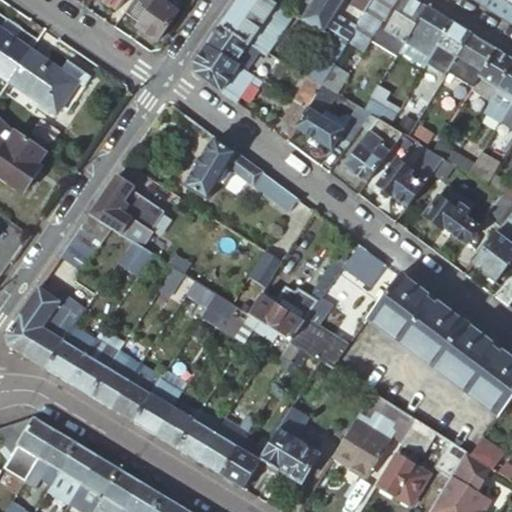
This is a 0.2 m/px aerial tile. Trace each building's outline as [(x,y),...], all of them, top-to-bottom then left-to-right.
[(99,0),(120,14),(130,0),(99,0)] [(164,0),(158,0),(138,30),(159,44),(179,14),(163,2),(164,0)] [(267,0),(236,0),(218,27),(257,51),(265,56),(266,54),(277,37),(261,27),(264,23),(275,31),(282,21),(270,13),(275,6),(276,6),(275,5),(267,0)] [(343,0),(342,0),(312,0),(299,21),(322,35),(338,9),(343,0)] [(425,8),(411,0),(371,0),(363,15),(351,35),(347,42),(363,52),(369,41),(396,57),(397,55),(404,43),(425,8)] [(363,15),(371,0),(351,0),(349,6),(363,15)] [(511,0),(470,0),(497,16),(511,24),(511,0)] [(451,24),(425,8),(404,43),(430,59),(451,24)] [(338,9),(322,35),(331,41),(343,49),(347,42),(351,35),(343,29),(350,17),(338,9)] [(31,52),(37,42),(21,31),(14,41),(0,30),(0,29),(6,21),(0,16),(0,76),(9,83),(31,52)] [(470,35),(451,24),(430,59),(438,64),(449,71),(470,35)] [(257,51),(218,27),(204,47),(244,71),(257,51)] [(495,51),(470,35),(449,71),(447,73),(472,88),(495,51)] [(333,65),(343,49),(331,41),(307,79),(321,86),(333,65)] [(404,43),(397,55),(423,70),(425,66),(430,59),(404,43)] [(244,71),(204,47),(192,64),(194,74),(234,104),(251,76),(244,71)] [(511,63),(511,61),(495,51),(472,88),(478,91),(484,82),(496,90),(511,63)] [(31,52),(9,83),(56,115),(68,98),(75,102),(91,79),(68,63),(61,72),(31,52)] [(438,64),(430,59),(425,66),(433,71),(438,64)] [(511,103),(511,63),(496,90),(490,100),(488,102),(484,109),(502,121),(506,113),(511,103)] [(349,75),(333,65),(321,86),(335,94),(336,95),(349,75)] [(321,86),(307,79),(306,78),(293,101),(294,101),(306,108),(307,109),(321,86)] [(484,82),(478,91),(477,92),(490,100),(496,90),(484,82)] [(307,109),(306,108),(293,130),(309,139),(316,144),(329,152),(338,137),(349,144),(361,128),(370,115),(363,111),(356,107),(346,124),(324,112),(335,94),(321,86),(307,109)] [(363,111),(370,115),(377,120),(388,126),(394,116),(380,107),(387,95),(388,93),(378,87),(363,111)] [(402,104),(387,95),(380,107),(394,116),(402,104)] [(293,130),(306,108),(294,101),(282,121),(278,118),(270,131),(285,142),(293,130)] [(377,120),(370,115),(361,128),(368,132),(377,120)] [(0,138),(10,129),(9,128),(8,128),(0,119),(0,138)] [(388,126),(377,120),(368,132),(343,167),(366,184),(401,134),(388,126)] [(58,135),(41,123),(34,133),(51,145),(58,135)] [(415,125),(407,138),(417,144),(422,147),(431,134),(415,125)] [(438,143),(445,131),(439,127),(433,135),(431,134),(422,147),(426,149),(432,153),(438,143)] [(44,153),(15,133),(0,154),(0,178),(23,195),(40,170),(35,167),(44,153)] [(261,174),(214,139),(202,158),(201,158),(195,168),(196,169),(185,188),(206,201),(217,182),(225,171),(227,168),(251,187),(253,185),(261,174)] [(316,144),(309,139),(305,144),(313,149),(316,144)] [(491,177),(492,175),(510,146),(503,142),(492,159),(481,153),(474,165),(473,166),(491,177)] [(457,154),(438,143),(432,153),(442,159),(450,164),(457,154)] [(426,149),(422,147),(417,144),(402,166),(410,171),(426,149)] [(442,159),(432,153),(426,149),(410,171),(402,166),(398,162),(394,163),(376,187),(392,199),(393,199),(405,208),(406,208),(431,175),(442,159)] [(454,166),(468,175),(473,166),(474,165),(457,154),(450,164),(454,166)] [(454,166),(450,164),(442,159),(431,175),(442,182),(454,166)] [(65,167),(76,174),(80,169),(69,161),(65,167)] [(473,166),(468,175),(486,185),(491,177),(473,166)] [(117,171),(87,215),(142,248),(154,232),(152,230),(166,211),(133,189),(137,183),(117,171)] [(225,171),(217,182),(223,186),(230,174),(225,171)] [(289,212),(296,199),(261,174),(253,185),(289,212)] [(491,177),(486,185),(502,195),(503,196),(510,185),(492,175),(491,177)] [(511,186),(510,185),(503,196),(511,201),(511,186)] [(437,198),(423,216),(443,231),(444,229),(465,245),(477,228),(463,217),(468,210),(460,204),(464,199),(448,186),(439,199),(437,198)] [(511,209),(511,201),(503,196),(502,195),(486,217),(499,227),(511,209)] [(511,209),(499,227),(471,265),(495,283),(511,260),(511,245),(507,242),(511,235),(511,209)] [(110,230),(87,215),(73,236),(70,240),(59,257),(81,272),(95,252),(99,245),(110,230)] [(130,243),(119,236),(110,230),(99,245),(111,253),(113,249),(122,255),(130,243)] [(152,257),(133,244),(130,243),(122,255),(116,264),(116,265),(137,279),(139,276),(152,257)] [(368,287),(385,266),(358,246),(347,262),(342,269),(351,275),(368,287)] [(116,264),(122,255),(113,249),(111,253),(107,258),(116,264)] [(175,250),(167,262),(185,273),(192,262),(175,250)] [(264,290),(283,261),(266,251),(248,279),(264,290)] [(172,269),(167,266),(152,257),(139,276),(150,284),(146,290),(155,296),(159,291),(172,269)] [(322,297),(342,269),(347,262),(344,260),(335,261),(312,293),(309,297),(318,303),(322,297)] [(182,275),(172,269),(159,291),(167,296),(182,275)] [(351,275),(342,269),(322,297),(328,301),(340,286),(342,287),(351,275)] [(511,298),(511,272),(493,298),(505,307),(511,298)] [(511,398),(511,361),(451,316),(436,305),(399,277),(368,319),(407,348),(420,358),(499,417),(511,398)] [(184,297),(194,283),(186,278),(172,299),(179,305),(184,297)] [(215,296),(194,283),(184,297),(196,305),(205,311),(215,296)] [(294,293),(284,287),(275,302),(261,293),(251,309),(247,317),(257,323),(277,335),(289,343),(303,324),(317,304),(318,303),(309,297),(296,289),(294,293)] [(7,347),(23,357),(48,320),(54,311),(57,307),(59,304),(37,288),(25,305),(4,336),(7,347)] [(235,309),(231,306),(215,296),(205,311),(200,318),(221,331),(235,309)] [(244,304),(239,311),(247,317),(251,309),(244,304)] [(331,369),(347,347),(317,328),(328,312),(317,304),(303,324),(289,343),(299,349),(308,355),(321,363),(331,369)] [(197,323),(200,318),(205,311),(196,305),(188,317),(197,323)] [(48,320),(23,357),(44,370),(73,328),(78,320),(57,307),(54,311),(48,320)] [(247,317),(239,311),(235,309),(221,331),(233,339),(239,330),(249,335),(252,330),(257,323),(247,317)] [(277,335),(257,323),(252,330),(272,343),(277,335)] [(73,328),(44,370),(66,384),(95,342),(73,328)] [(239,330),(233,339),(243,345),(249,335),(239,330)] [(102,331),(96,340),(117,354),(119,352),(123,345),(102,331)] [(299,349),(289,343),(277,335),(272,343),(268,349),(280,357),(290,363),(293,359),(299,349)] [(95,342),(66,384),(89,397),(117,354),(96,340),(95,342)] [(308,355),(299,349),(293,359),(302,365),(308,355)] [(117,354),(89,397),(110,410),(140,365),(119,352),(117,354)] [(285,372),(290,363),(280,357),(275,366),(285,372)] [(290,384),(302,365),(293,359),(290,363),(285,372),(280,379),(290,384)] [(143,361),(140,365),(148,370),(150,366),(143,361)] [(140,365),(110,410),(132,423),(160,381),(161,378),(148,370),(140,365)] [(160,381),(132,423),(154,436),(172,408),(178,400),(181,394),(160,381)] [(415,422),(371,395),(365,406),(396,426),(388,437),(390,438),(401,445),(402,442),(415,422)] [(198,413),(178,400),(172,408),(193,422),(198,413)] [(172,408),(154,436),(176,449),(193,422),(172,408)] [(306,417),(292,408),(270,443),(259,460),(260,461),(276,470),(277,469),(298,482),(314,456),(292,442),(295,437),(294,436),(306,417)] [(231,409),(225,418),(246,432),(252,422),(231,409)] [(193,422),(176,449),(197,462),(220,426),(198,413),(193,422)] [(11,456),(33,419),(32,418),(0,429),(0,442),(4,447),(11,456)] [(220,426),(197,462),(219,476),(243,438),(246,432),(225,418),(220,426)] [(357,418),(354,423),(386,444),(390,438),(388,437),(357,418)] [(30,472),(54,432),(33,419),(11,456),(8,460),(30,472)] [(465,454),(415,422),(402,442),(422,455),(429,445),(443,454),(435,466),(436,470),(450,479),(457,468),(465,454)] [(386,444),(354,423),(332,458),(367,479),(388,445),(386,444)] [(50,487),(76,445),(54,432),(30,472),(24,483),(33,489),(39,480),(50,487)] [(243,438),(219,476),(242,490),(260,461),(259,460),(270,443),(262,438),(257,446),(243,438)] [(504,454),(481,439),(468,457),(470,458),(493,472),(504,454)] [(69,506),(97,458),(76,445),(50,487),(47,493),(69,506)] [(0,454),(8,460),(11,456),(4,447),(0,453),(0,454)] [(0,473),(8,460),(0,454),(0,473)] [(470,458),(468,457),(465,454),(457,468),(462,472),(470,458)] [(397,456),(378,487),(409,506),(428,476),(397,456)] [(93,511),(102,498),(118,471),(97,458),(69,506),(78,511),(93,511)] [(511,468),(505,464),(498,475),(511,484),(511,468)] [(124,511),(140,484),(118,471),(102,498),(124,511)] [(450,479),(429,511),(482,511),(488,502),(450,479)] [(153,511),(162,497),(140,484),(124,511),(123,511),(153,511)] [(181,511),(183,510),(162,497),(153,511),(181,511)]
